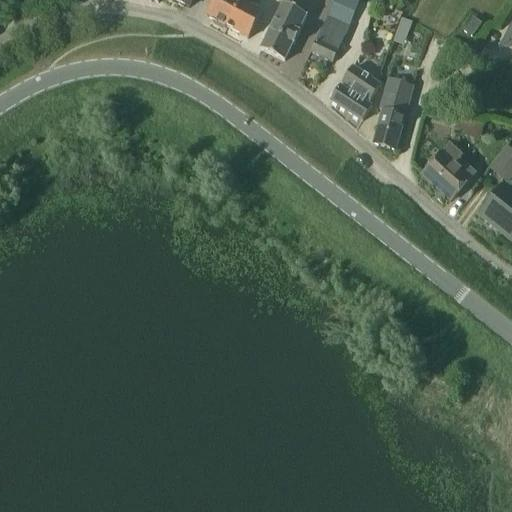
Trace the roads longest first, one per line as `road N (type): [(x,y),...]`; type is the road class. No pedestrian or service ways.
road 1 (residential): [(0,42),(43,18),(101,7),(180,22),(323,115),(511,276)]
road 2 (tertiary): [(511,336),(242,123),(167,78),(88,70),(0,104)]
